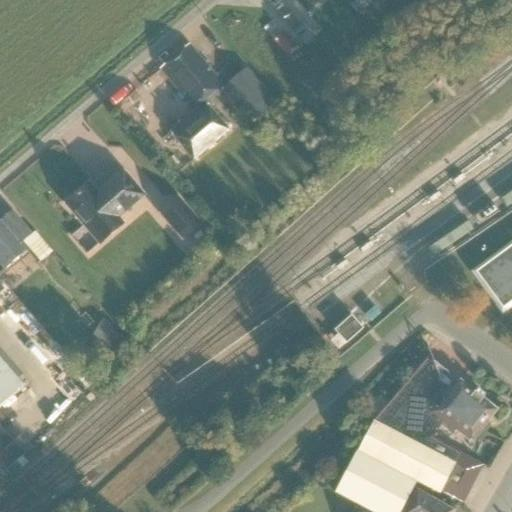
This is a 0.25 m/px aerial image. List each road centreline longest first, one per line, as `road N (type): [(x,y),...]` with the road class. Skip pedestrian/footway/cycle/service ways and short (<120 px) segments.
road 1 (residential): [(196,511),(426,312),(511,361)]
road 2 (residential): [(0,181),(211,0)]
